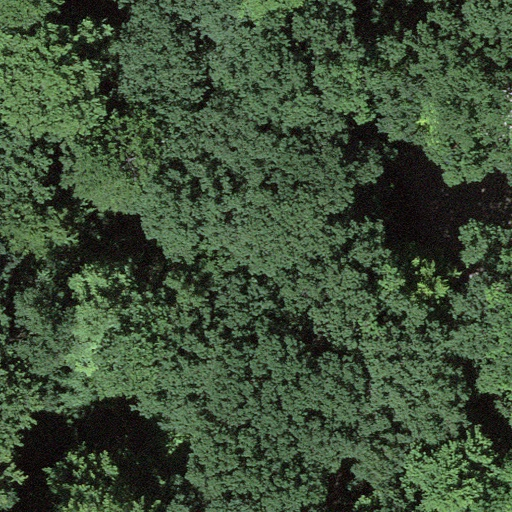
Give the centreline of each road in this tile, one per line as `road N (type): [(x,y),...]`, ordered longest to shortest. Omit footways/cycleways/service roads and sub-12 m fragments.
road 1 (unclassified): [(511,360),(438,233),(347,0)]
road 2 (track): [(332,511),(481,312)]
road 3 (track): [(511,144),(481,312)]
